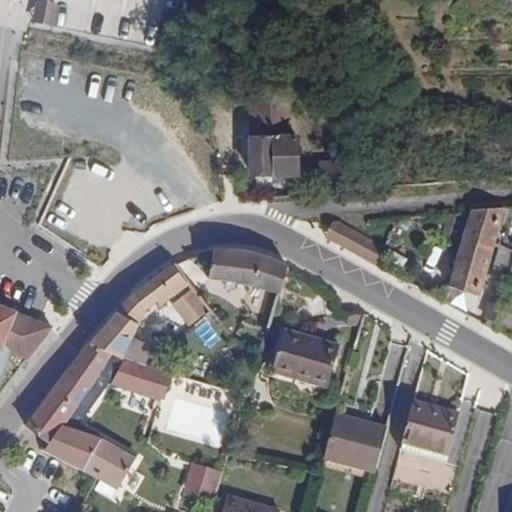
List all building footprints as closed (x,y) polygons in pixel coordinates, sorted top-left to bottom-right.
[(54,25),(57,7),(38,3),(35,22),(54,25)] [(299,187),(297,137),(290,138),(289,95),(249,96),(251,188),(299,187)] [(358,151),(357,113),(345,114),(346,152),(358,151)] [(360,182),(359,160),(319,162),(320,184),(360,182)] [(79,223),(87,212),(61,196),(54,207),(79,223)] [(508,278),(511,264),(511,206),(504,207),(493,242),(499,244),(491,272),(508,278)] [(493,242),(504,207),(471,209),(471,211),(448,213),(442,232),(462,238),(448,286),(478,295),(493,242)] [(52,214),(46,228),(70,238),(76,225),(52,214)] [(336,244),(345,224),(341,222),(334,222),(327,239),(336,244)] [(377,268),(387,248),(345,224),(336,244),(377,268)] [(279,294),(288,268),(265,258),(249,254),(229,250),(213,251),(209,279),(250,286),(279,294)] [(189,284),(175,263),(162,271),(142,287),(129,299),(144,315),(157,304),(160,307),(179,292),(189,284)] [(183,299),(194,290),(189,284),(179,292),(183,299)] [(210,311),(194,290),(183,299),(176,305),(191,326),(210,311)] [(492,329),(502,300),(491,297),(483,318),(487,320),(485,325),(492,329)] [(122,356),(144,315),(129,299),(121,307),(90,344),(122,356)] [(52,327),(0,306),(0,374),(9,351),(27,357),(52,327)] [(208,346),(219,338),(208,322),(198,329),(208,346)] [(328,388),(339,347),(284,331),(272,373),(328,388)] [(174,374),(122,356),(90,344),(65,376),(87,392),(101,373),(113,378),(110,383),(161,401),(174,374)] [(77,404),(87,392),(65,376),(55,388),(77,404)] [(118,488),(136,457),(104,439),(85,432),(86,429),(68,418),(77,404),(55,388),(24,428),(49,444),(45,451),(68,462),(83,470),(84,468),(118,488)] [(445,455),(457,413),(413,401),(399,454),(415,458),(418,448),(445,455)] [(376,473),(388,427),(337,414),(324,459),(376,473)] [(443,465),(445,455),(418,448),(415,458),(443,465)] [(210,504),(219,475),(193,467),(184,496),(210,504)] [(278,511),(279,511),(225,496),(221,511),(278,511)]
